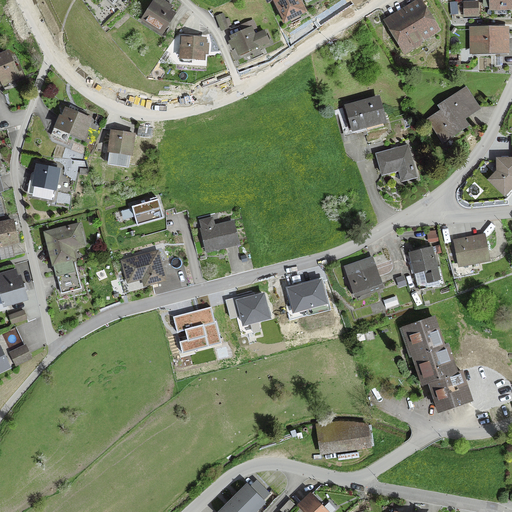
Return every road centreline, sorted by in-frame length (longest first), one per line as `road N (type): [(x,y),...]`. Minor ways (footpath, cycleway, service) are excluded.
road 1 (residential): [(429,203),(346,251),(115,314),(57,349)]
road 2 (tertiary): [(51,54),(108,103),(183,112),(242,91),(377,0)]
road 3 (residential): [(51,54),(13,172),(57,349)]
road 4 (residential): [(355,482),(249,468),(192,511)]
road 5 (residential): [(511,422),(442,428),(355,482)]
road 6 (residential): [(497,511),(355,482)]
road 7 (residential): [(511,90),(474,158),(429,203)]
